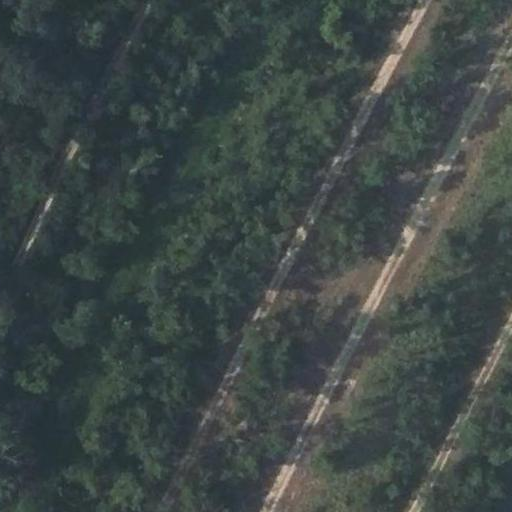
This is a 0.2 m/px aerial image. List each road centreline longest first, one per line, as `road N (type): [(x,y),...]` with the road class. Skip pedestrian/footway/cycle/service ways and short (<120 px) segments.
road 1 (track): [(159,511),(287,248),(421,0)]
road 2 (track): [(511,34),(264,511)]
road 3 (track): [(148,0),(0,281)]
road 4 (track): [(415,511),(511,331)]
